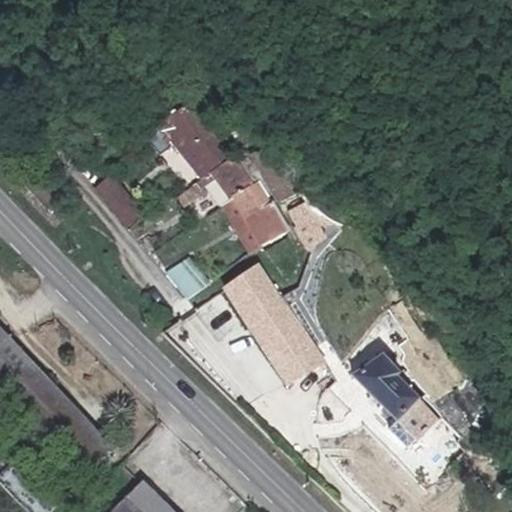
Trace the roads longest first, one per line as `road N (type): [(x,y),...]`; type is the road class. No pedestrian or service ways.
road 1 (primary): [(0,208),(316,511)]
road 2 (unclassified): [(59,0),(0,115)]
